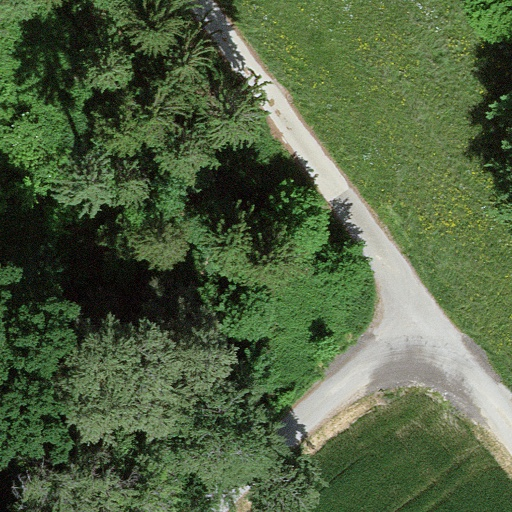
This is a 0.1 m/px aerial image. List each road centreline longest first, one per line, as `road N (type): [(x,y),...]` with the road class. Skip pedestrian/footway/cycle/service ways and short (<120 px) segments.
road 1 (track): [(199,0),(345,197),(422,351),(481,382),(511,426)]
road 2 (track): [(422,351),(358,368),(203,511)]
